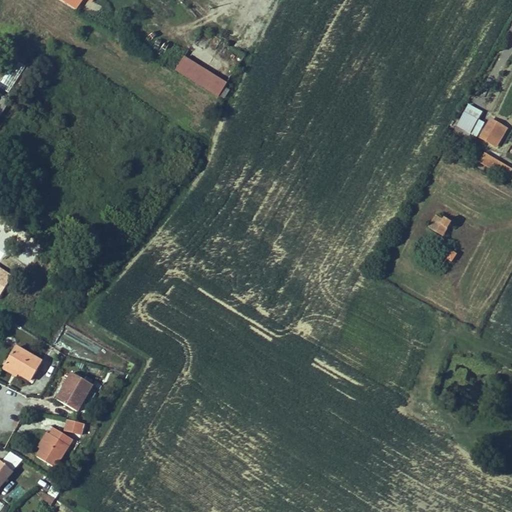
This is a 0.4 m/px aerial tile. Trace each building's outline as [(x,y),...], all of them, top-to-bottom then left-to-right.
[(58,0),(76,11),(83,0),(58,0)] [(176,71),(219,97),(227,84),(184,58),(176,71)] [(0,104),(6,108),(9,101),(0,94),(0,104)] [(479,116),(466,109),(454,132),(467,139),(479,116)] [(490,120),(480,137),(496,147),(506,129),(490,120)] [(511,170),(484,154),(479,162),(507,178),(511,170)] [(428,228),(442,236),(450,223),(444,219),(443,221),(435,216),(428,228)] [(444,257),(451,262),(456,254),(448,250),(444,257)] [(18,374),(31,381),(42,362),(16,347),(7,363),(20,371),(18,374)] [(20,371),(7,363),(3,369),(17,377),(18,374),(20,371)] [(57,400),(78,412),(93,386),(72,374),(57,400)] [(85,424),(68,420),(65,431),(82,435),(85,424)] [(41,450),(37,457),(56,468),(73,440),(54,428),(50,435),(41,450)] [(38,448),(41,450),(50,435),(47,433),(38,448)] [(15,468),(21,461),(9,452),(3,460),(15,468)] [(0,487),(13,472),(0,460),(0,487)]
